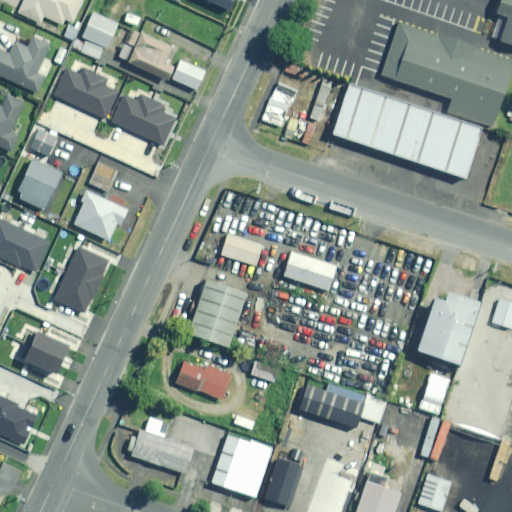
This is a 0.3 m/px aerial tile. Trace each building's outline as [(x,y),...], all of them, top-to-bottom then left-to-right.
[(25,0),(19,13),(41,23),(43,16),(63,25),(65,19),(73,23),(83,0),(25,0)] [(218,0),(194,0),(215,9),(218,0)] [(511,0),(500,0),(497,11),(508,15),(500,39),(511,43),(511,0)] [(118,24),(93,13),(82,37),(114,51),(121,37),(113,34),(118,24)] [(511,72),(511,58),(401,21),(383,74),(453,97),(448,111),(494,126),(511,72)] [(176,49),(134,30),(127,45),(124,44),(118,58),(167,80),(173,67),(169,66),(176,49)] [(49,46),(32,39),(29,45),(17,40),(10,55),(0,50),(0,75),(44,96),(51,80),(37,74),(49,46)] [(60,48),(54,61),(62,64),(68,51),(60,48)] [(205,72),(180,61),(172,79),(197,90),(205,72)] [(288,63),(285,71),(303,78),(306,70),(288,63)] [(80,109),(96,73),(83,67),(80,74),(66,68),(53,96),(80,109)] [(96,73),(80,109),(106,121),(119,92),(105,86),(108,79),(96,73)] [(322,83),(315,101),(325,105),(332,87),(322,83)] [(483,127),(350,83),(333,132),(466,176),(483,127)] [(137,135),(153,100),(140,94),(137,101),(124,94),(111,123),(137,135)] [(23,104),(5,96),(4,99),(0,97),(0,146),(11,151),(17,136),(11,133),(23,104)] [(153,100),(137,135),(163,147),(176,119),(163,113),(166,106),(153,100)] [(324,109),(315,105),(310,118),(320,122),(324,109)] [(54,133),(38,126),(27,151),(43,158),(54,133)] [(61,173),(31,160),(17,193),(24,196),(22,201),(45,211),(61,173)] [(116,171),(99,163),(89,183),(107,191),(116,171)] [(128,210),(86,191),(82,202),(84,203),(74,224),(109,241),(117,223),(121,225),(128,210)] [(0,250),(19,211),(2,202),(0,205),(0,250)] [(99,266),(21,231),(3,271),(46,290),(44,293),(54,297),(55,294),(80,306),(99,266)] [(262,244),(228,233),(222,253),(256,264),(262,244)] [(336,265),(292,251),(284,275),(328,289),(336,265)] [(246,292),(206,279),(188,332),(228,345),(246,292)] [(446,300),(436,296),(418,348),(460,362),(480,301),(449,290),(446,300)] [(511,327),(511,301),(500,298),(492,321),(511,328),(511,327)] [(47,348),(4,328),(0,335),(0,359),(34,375),(47,348)] [(204,369),(184,361),(175,382),(196,391),(198,389),(222,399),(232,374),(206,364),(204,369)] [(255,361),(251,374),(274,382),(279,369),(255,361)] [(365,403),(308,384),(299,408),(357,427),(365,403)] [(0,432),(19,441),(33,408),(0,393),(0,432)] [(145,430),(140,429),(137,437),(133,436),(128,449),(133,451),(131,455),(185,473),(194,447),(164,437),(169,423),(150,417),(145,430)] [(503,439),(451,422),(438,460),(490,478),(503,439)] [(272,448),(228,434),(212,482),(256,497),(272,448)] [(304,466),(278,458),(265,498),(290,506),(304,466)] [(350,482),(325,474),(315,504),(338,511),(346,511),(351,499),(345,497),(350,482)] [(452,482),(428,474),(419,503),(442,511),(452,482)] [(394,511),(402,493),(367,481),(356,511),(394,511)]
